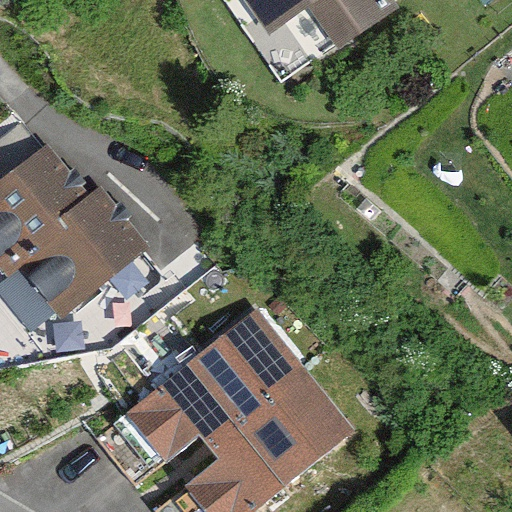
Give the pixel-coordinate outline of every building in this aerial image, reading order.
[(273,0),(288,22),(319,0),(334,0),(359,35),(409,0),(273,0)] [(89,199),(39,144),(0,180),(0,264),(8,273),(19,264),(89,199)] [(98,191),(89,199),(19,264),(70,319),(149,246),(98,191)] [(207,453),(305,377),(259,319),(129,420),(164,464),(196,439),(207,453)] [(218,467),(184,494),(198,511),(261,511),(354,440),(305,377),(207,453),(218,467)] [(133,488),(164,464),(129,420),(98,444),(133,488)] [(198,511),(184,494),(160,511),(198,511)]
